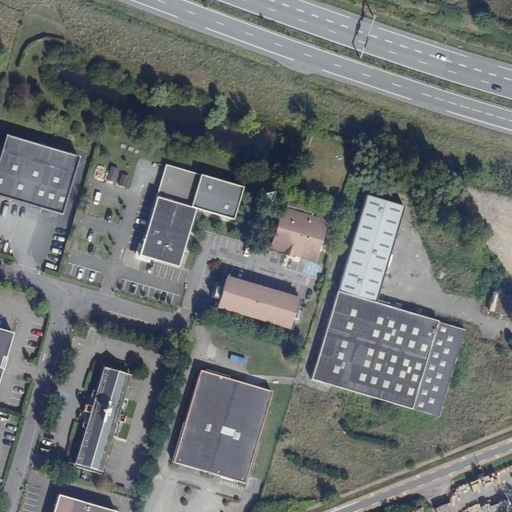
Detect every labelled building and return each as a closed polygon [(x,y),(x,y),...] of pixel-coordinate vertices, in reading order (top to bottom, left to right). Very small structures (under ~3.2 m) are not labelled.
[(77,158),(4,136),(0,150),(0,197),(60,216),(77,158)] [(129,186),(131,175),(118,173),(119,168),(111,166),(108,183),(129,186)] [(138,252),(142,259),(153,262),(153,261),(177,268),(194,209),(232,220),(241,188),(165,166),(143,241),(141,241),(138,252)] [(399,311),(393,309),(375,303),(404,207),(365,195),(311,378),(438,417),(464,330),(399,311)] [(327,223),(281,209),(269,249),(283,253),(283,255),(293,258),(293,256),(315,263),(327,223)] [(215,309),(216,306),(225,277),(222,276),(220,285),(215,299),(213,308),(215,309)] [(216,306),(288,328),(296,301),(232,282),(233,280),(225,277),(216,306)] [(296,301),(288,328),(288,330),(290,331),(293,323),(297,308),(299,300),(233,280),(232,282),(296,301)] [(211,298),(215,299),(220,285),(215,284),(211,298)] [(488,310),(506,315),(511,297),(494,292),(488,310)] [(288,330),(288,328),(216,306),(215,309),(288,330)] [(297,308),(293,323),(297,324),(301,309),(297,308)] [(10,334),(0,331),(0,357),(3,359),(10,334)] [(99,476),(116,422),(117,416),(130,374),(102,366),(90,407),(87,414),(71,468),(99,476)] [(231,478),(230,482),(243,485),(271,393),(199,371),(171,463),(183,467),(184,464),(196,468),(195,471),(219,478),(220,475),(231,478)] [(87,414),(90,407),(84,406),(82,412),(87,414)] [(110,511),(56,495),(50,511),(110,511)]
